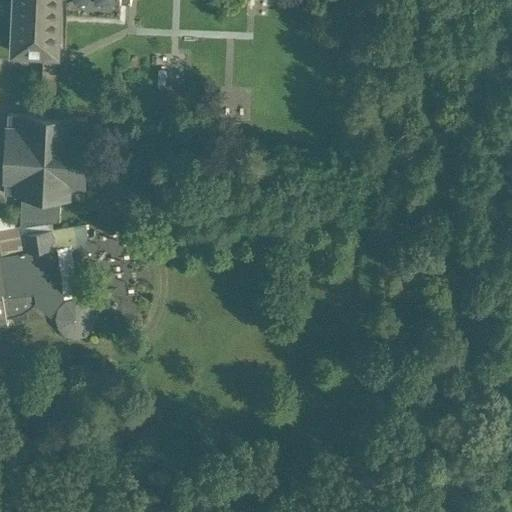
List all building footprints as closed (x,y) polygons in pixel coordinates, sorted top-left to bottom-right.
[(15,0),(15,12),(13,51),(44,52),(41,105),(41,114),(58,114),(58,106),(62,0),(15,0)] [(206,56),(206,76),(224,76),(224,56),(206,56)] [(167,68),(159,68),(158,82),(166,82),(167,68)] [(8,112),(5,192),(23,193),(28,193),(27,222),(21,223),(17,224),(17,227),(21,226),(22,232),(53,227),(51,219),(60,218),(61,195),(84,196),(88,116),(58,114),(41,114),(8,112)] [(0,323),(9,322),(8,316),(12,315),(13,315),(16,315),(20,313),(24,312),(28,309),(29,309),(33,305),(35,303),(36,302),(52,315),(65,296),(80,293),(73,251),(72,242),(77,241),(75,224),(53,227),(22,232),(21,226),(17,227),(17,224),(16,224),(0,226),(0,323)]
